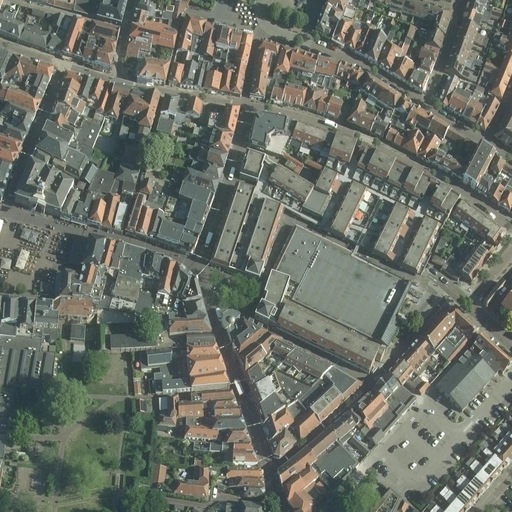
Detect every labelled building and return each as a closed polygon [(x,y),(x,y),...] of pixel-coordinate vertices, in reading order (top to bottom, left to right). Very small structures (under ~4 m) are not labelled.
[(65,3),(66,0),(54,0),(53,8),(61,10),(63,3),(65,3)] [(73,13),(74,0),(66,0),(65,3),(63,3),(61,10),(73,13)] [(96,4),(96,0),(74,0),(73,13),(98,20),(102,6),(96,4)] [(121,24),(127,1),(123,0),(96,0),(96,4),(102,6),(98,20),(118,26),(121,24)] [(150,4),(151,1),(144,0),(138,0),(135,15),(148,17),(153,18),(154,11),(155,8),(150,6),(150,4)] [(345,12),(346,7),(348,4),(340,1),(339,0),(327,0),(326,4),(320,18),(330,22),(338,25),(341,20),(343,15),(345,12)] [(361,0),(362,0),(361,0),(348,0),(348,4),(346,7),(354,10),(355,5),(354,5),(356,2),(355,1),(355,0),(361,0)] [(371,3),(371,0),(361,0),(362,0),(361,0),(360,0),(360,2),(358,7),(364,9),(365,7),(363,6),(365,1),(370,3),(371,3)] [(390,9),(393,0),(371,0),(371,3),(370,3),(367,11),(370,12),(372,12),(374,6),(373,6),(374,4),(390,9)] [(402,14),(406,0),(393,0),(390,9),(390,10),(402,14)] [(413,18),(418,2),(411,0),(406,0),(402,14),(413,18)] [(485,9),(486,7),(487,0),(469,0),(469,3),(485,9)] [(184,12),(188,6),(189,4),(176,1),(173,14),(172,22),(179,23),(179,21),(181,17),(184,12)] [(9,10),(11,4),(5,2),(3,7),(9,10)] [(424,21),(430,6),(418,2),(413,18),(424,21)] [(485,9),(469,3),(465,13),(481,18),(483,14),(491,16),(493,9),(486,7),(485,9)] [(432,24),(452,14),(430,6),(424,21),(432,24)] [(0,35),(5,38),(11,19),(14,20),(16,14),(15,13),(12,14),(12,16),(4,13),(2,18),(0,17),(0,35)] [(498,21),(498,18),(494,17),(491,16),(483,14),(481,18),(465,13),(462,24),(478,29),(480,22),(488,24),(490,19),(498,21)] [(445,37),(452,14),(432,24),(429,33),(443,38),(443,37),(445,37)] [(144,32),(146,23),(145,23),(146,19),(147,20),(148,17),(135,15),(132,28),(144,32)] [(56,30),(62,32),(65,20),(63,19),(55,17),(54,17),(53,23),(51,29),(56,30)] [(191,46),(193,38),(202,40),(205,26),(206,24),(186,17),(181,35),(179,43),(191,46)] [(328,27),(330,22),(320,18),(315,31),(324,36),(323,37),(329,40),(329,39),(332,40),(335,31),(333,30),(333,29),(328,27)] [(18,43),(23,27),(15,24),(16,22),(14,20),(11,19),(5,38),(18,43)] [(61,57),(72,60),(82,24),(72,22),(65,20),(62,32),(56,30),(54,38),(56,39),(66,42),(61,57)] [(343,47),(352,24),(341,20),(338,25),(335,31),(332,40),(343,47)] [(343,47),(354,53),(365,25),(363,25),(353,21),(352,24),(343,47)] [(504,30),(507,23),(501,21),(498,28),(504,30)] [(157,35),(163,37),(165,27),(157,25),(154,24),(152,24),(146,23),(144,32),(132,28),(129,41),(151,47),(156,48),(157,35)] [(82,63),(88,39),(91,26),(82,24),(72,60),(82,63)] [(476,36),(478,29),(462,24),(460,29),(459,34),(487,44),(488,40),(476,36)] [(364,58),(374,34),(375,30),(365,25),(354,53),(364,58)] [(31,47),(37,26),(36,26),(33,27),(32,32),(26,30),(26,29),(24,28),(25,27),(23,27),(18,43),(31,47)] [(45,52),(49,36),(51,29),(50,28),(48,37),(40,34),(41,29),(40,27),(37,26),(31,47),(45,52)] [(117,47),(120,34),(91,26),(88,39),(95,41),(117,47)] [(212,60),(219,31),(205,26),(202,40),(193,38),(191,46),(191,49),(190,55),(192,56),(193,56),(212,60)] [(172,52),(177,30),(165,27),(163,37),(157,35),(156,48),(161,49),(172,52)] [(52,54),(56,39),(54,38),(56,30),(51,29),(49,36),(45,52),(52,54)] [(225,64),(228,53),(231,34),(219,31),(212,60),(225,64)] [(440,51),(444,39),(443,38),(429,33),(428,33),(421,31),(419,37),(426,39),(424,46),(427,47),(439,51),(440,51)] [(238,55),(241,37),(233,35),(231,34),(228,53),(238,55)] [(376,66),(386,41),(374,34),(364,58),(376,66)] [(392,76),(404,46),(400,44),(397,50),(390,45),(394,36),(390,34),(386,41),(376,66),(392,76)] [(487,44),(459,34),(455,43),(471,49),(473,44),(485,48),(487,44)] [(497,43),(511,48),(511,36),(509,35),(507,40),(502,38),(501,38),(495,36),(493,41),(497,43)] [(246,69),(249,52),(252,39),(241,37),(238,55),(236,66),(235,67),(245,69),(246,69)] [(61,57),(66,42),(56,39),(52,54),(61,57)] [(108,74),(111,75),(114,59),(94,53),(97,44),(94,44),(95,41),(88,39),(82,63),(93,67),(92,69),(103,73),(108,74)] [(117,47),(95,41),(94,44),(97,44),(94,53),(114,59),(117,47)] [(148,58),(150,51),(151,47),(129,41),(125,63),(126,67),(133,66),(134,61),(137,61),(138,60),(144,61),(144,63),(144,64),(146,64),(148,58)] [(185,54),(186,48),(191,49),(191,46),(179,43),(177,52),(183,53),(185,54)] [(278,59),(280,49),(261,43),(256,61),(271,65),(272,57),(278,59)] [(469,55),(471,49),(455,43),(452,53),(481,64),(482,60),(469,55)] [(502,55),(505,56),(511,59),(511,48),(497,43),(495,47),(498,48),(498,49),(503,50),(502,55)] [(403,62),(409,48),(404,46),(392,76),(399,80),(407,64),(403,62)] [(434,66),(438,56),(438,53),(439,53),(439,51),(427,47),(426,51),(421,49),(419,54),(418,59),(417,60),(422,62),(434,66)] [(284,91),(285,87),(289,70),(293,53),(280,49),(278,59),(272,83),(276,84),(274,89),(284,91)] [(1,85),(4,79),(13,58),(0,52),(0,84),(1,85)] [(300,82),(308,57),(293,53),(289,70),(298,73),(296,80),(300,82)] [(481,64),(452,53),(448,62),(464,68),(466,63),(481,68),(482,64),(481,64)] [(192,89),(195,74),(197,69),(197,67),(190,66),(192,56),(190,55),(188,55),(186,65),(184,69),(180,88),(192,89)] [(511,74),(511,59),(505,56),(500,69),(486,63),(483,71),(491,75),(497,77),(492,87),(491,92),(489,95),(501,101),(511,74)] [(314,78),(314,76),(318,60),(308,57),(300,82),(305,83),(307,76),(312,77),(314,78)] [(52,72),(39,67),(13,58),(4,79),(22,86),(24,79),(34,82),(35,80),(48,84),(52,72)] [(406,85),(413,73),(415,68),(412,67),(413,63),(412,60),(409,58),(407,64),(399,80),(406,85)] [(318,77),(325,78),(329,63),(318,60),(314,76),(314,78),(312,85),(316,86),(318,77)] [(269,73),(271,65),(256,61),(254,69),(269,73)] [(202,91),(205,75),(208,65),(208,64),(198,62),(197,67),(197,69),(201,70),(200,75),(196,74),(195,74),(192,89),(202,91)] [(430,78),(434,67),(434,66),(422,62),(418,73),(430,78)] [(464,68),(448,62),(445,72),(469,81),(475,84),(477,80),(462,74),(464,68)] [(336,81),(341,67),(329,63),(325,78),(336,81)] [(151,83),(156,65),(146,64),(144,64),(138,81),(151,83)] [(230,96),(235,67),(236,66),(225,64),(224,73),(219,94),(229,96),(230,96)] [(165,85),(169,67),(156,65),(151,83),(165,85)] [(180,88),(184,69),(173,66),(168,86),(180,88)] [(243,81),(245,69),(235,67),(230,96),(240,98),(243,81)] [(347,90),(349,85),(355,71),(351,70),(346,68),(341,67),(336,81),(344,83),(343,88),(347,90)] [(267,82),(269,73),(254,69),(253,78),(253,79),(267,82)] [(358,94),(359,92),(365,76),(364,76),(357,72),(355,71),(349,85),(355,87),(353,92),(358,94)] [(219,94),(224,73),(216,72),(215,77),(205,75),(202,91),(219,94)] [(414,90),(420,76),(413,73),(406,85),(407,85),(414,90)] [(79,91),(83,80),(78,78),(79,76),(70,74),(68,75),(65,74),(62,84),(79,91)] [(492,87),(497,77),(491,75),(487,84),(492,87)] [(369,98),(374,83),(365,76),(359,92),(369,98)] [(422,95),(428,80),(420,76),(414,90),(422,95)] [(455,91),(458,84),(449,79),(444,76),(442,81),(448,83),(442,98),(437,96),(433,102),(438,105),(446,110),(455,91)] [(42,99),(21,89),(22,86),(4,79),(1,85),(0,86),(0,87),(9,91),(4,104),(6,106),(34,117),(42,99)] [(42,98),(47,85),(48,84),(35,80),(34,82),(24,79),(22,86),(21,89),(42,99),(42,98)] [(272,96),(274,89),(276,84),(272,83),(267,82),(253,79),(250,99),(264,102),(265,94),(272,96)] [(87,104),(88,101),(94,83),(83,80),(79,91),(76,100),(87,104)] [(292,107),(297,83),(293,82),(292,89),(285,87),(284,91),(281,105),(292,107)] [(97,110),(105,86),(94,83),(88,101),(92,103),(89,109),(96,112),(97,110)] [(302,110),(306,93),(300,91),(301,84),(297,83),(292,107),(302,110)] [(377,104),(383,88),(374,83),(369,98),(377,104)] [(76,100),(79,91),(62,84),(62,85),(58,97),(85,107),(89,109),(92,103),(88,101),(87,104),(76,100)] [(473,94),(467,91),(470,84),(468,84),(463,95),(455,115),(461,118),(471,100),(473,94)] [(100,126),(114,89),(105,86),(97,110),(96,112),(93,121),(91,126),(99,129),(100,126)] [(0,102),(4,104),(9,91),(0,87),(0,102)] [(477,106),(481,97),(484,90),(477,87),(474,92),(473,94),(471,100),(461,118),(461,119),(468,123),(477,106)] [(123,119),(131,92),(114,88),(114,89),(100,126),(99,129),(97,136),(115,143),(119,129),(123,119)] [(316,114),(323,91),(324,89),(322,88),(320,92),(307,89),(306,93),(302,110),(316,114)] [(385,109),(391,93),(383,88),(377,104),(385,109)] [(281,105),(284,91),(274,89),(272,96),(270,103),(280,105),(281,104),(281,105)] [(325,117),(330,100),(326,99),(328,90),(324,89),(323,91),(316,114),(325,117)] [(455,115),(463,95),(455,91),(446,110),(453,114),(455,115)] [(146,147),(159,99),(147,97),(148,96),(131,92),(123,119),(139,124),(137,130),(138,131),(134,144),(146,147)] [(391,120),(394,112),(400,99),(391,93),(385,109),(388,111),(384,117),(386,118),(391,120)] [(81,118),(85,107),(58,97),(55,108),(81,118)] [(175,119),(176,115),(179,102),(179,101),(164,99),(159,116),(175,119)] [(401,131),(405,125),(414,108),(401,99),(401,100),(400,99),(394,112),(401,115),(395,128),(401,131)] [(476,128),(489,101),(485,99),(481,106),(483,107),(482,109),(477,106),(468,123),(476,128)] [(350,109),(342,106),(343,105),(330,100),(325,117),(337,122),(344,124),(350,109)] [(492,120),(499,107),(489,101),(476,128),(484,133),(492,120)] [(199,120),(202,106),(188,104),(179,102),(176,115),(185,117),(199,120)] [(0,126),(0,120),(2,116),(5,110),(0,106),(0,138),(21,146),(25,138),(25,137),(0,126)] [(34,117),(6,106),(5,110),(2,116),(29,127),(34,117)] [(353,107),(346,125),(358,130),(363,117),(366,111),(360,109),(354,107),(353,106),(353,107)] [(50,119),(85,133),(89,125),(84,123),(85,120),(81,118),(55,108),(54,108),(54,109),(50,119)] [(434,121),(430,118),(414,108),(405,125),(413,129),(410,136),(414,138),(419,128),(428,133),(434,121)] [(233,137),(239,111),(225,109),(223,120),(211,118),(207,130),(233,137)] [(511,114),(507,112),(503,121),(511,125),(511,114)] [(29,127),(2,116),(0,120),(0,126),(25,137),(29,129),(29,127)] [(284,156),(292,141),(298,124),(260,117),(254,121),(248,148),(283,160),(283,159),(284,156)] [(370,135),(375,122),(371,120),(363,117),(358,130),(370,135)] [(376,121),(375,122),(370,135),(377,138),(382,140),(391,120),(386,118),(383,124),(376,121)] [(92,149),(97,136),(99,129),(91,126),(89,125),(85,133),(50,119),(47,129),(92,149)] [(176,126),(182,128),(184,122),(175,120),(174,124),(173,128),(176,129),(176,126)] [(445,137),(449,129),(434,120),(434,121),(428,133),(426,137),(431,140),(433,135),(443,142),(445,137)] [(511,125),(503,121),(494,139),(511,134),(511,133),(511,131),(511,125)] [(175,132),(176,129),(173,128),(174,124),(158,122),(156,129),(175,132)] [(302,145),(308,128),(298,124),(292,141),(302,145)] [(310,153),(311,148),(318,131),(308,128),(302,145),(300,150),(310,153)] [(92,149),(47,129),(42,139),(87,161),(89,162),(92,156),(91,156),(93,150),(92,149)] [(124,142),(127,132),(120,129),(117,140),(124,142)] [(175,132),(156,129),(155,135),(173,138),(175,132)] [(466,139),(450,129),(449,129),(445,137),(462,147),(466,139)] [(204,141),(204,140),(230,147),(233,137),(207,130),(207,132),(199,130),(198,133),(193,132),(192,138),(204,141)] [(399,136),(400,134),(391,130),(385,142),(393,146),(398,136),(399,136)] [(321,152),(327,135),(318,131),(311,148),(321,152)] [(511,134),(494,139),(510,149),(511,146),(511,134)] [(330,155),(337,139),(336,138),(327,135),(321,152),(330,155)] [(414,138),(410,136),(409,135),(406,140),(399,136),(398,136),(393,146),(412,155),(415,157),(416,157),(416,158),(423,143),(414,138)] [(442,146),(431,140),(426,137),(423,143),(416,158),(427,164),(436,151),(438,152),(442,146)] [(21,146),(0,138),(0,150),(17,157),(21,146)] [(78,181),(87,161),(42,139),(42,140),(35,154),(49,161),(47,165),(63,174),(78,181)] [(357,146),(337,139),(330,155),(327,162),(333,164),(335,162),(338,163),(337,165),(343,167),(344,165),(349,167),(357,146)] [(204,141),(201,150),(201,151),(227,159),(230,147),(204,140),(204,141)] [(479,148),(468,141),(465,148),(469,150),(468,152),(475,157),(479,148)] [(223,172),(227,160),(227,159),(201,151),(201,150),(188,146),(187,150),(191,151),(190,153),(189,154),(190,155),(188,156),(189,157),(188,158),(189,160),(188,160),(193,162),(205,166),(223,172)] [(453,163),(441,157),(446,148),(442,146),(438,152),(436,151),(427,164),(446,173),(448,174),(453,163)] [(141,167),(145,152),(126,147),(121,161),(141,167)] [(395,165),(376,155),(362,147),(357,157),(362,160),(356,173),(361,175),(362,174),(366,175),(365,177),(370,180),(371,178),(375,180),(374,182),(379,185),(381,183),(384,185),(383,186),(389,189),(390,188),(393,189),(392,191),(398,194),(399,192),(403,194),(402,196),(407,198),(408,197),(412,199),(411,200),(416,203),(417,201),(422,204),(427,192),(432,195),(437,186),(412,174),(395,165)] [(476,192),(485,175),(494,157),(479,148),(475,157),(467,172),(461,183),(475,192),(476,192)] [(17,157),(0,150),(0,163),(12,168),(17,157)] [(100,161),(104,163),(106,157),(94,152),(89,164),(97,167),(100,161)] [(166,163),(157,160),(159,154),(155,153),(153,162),(165,166),(166,163)] [(314,191),(278,170),(267,164),(267,160),(246,153),(245,154),(246,154),(242,169),(243,169),(239,179),(262,186),(303,210),(313,192),(314,191)] [(47,165),(49,161),(35,154),(30,165),(44,173),(47,165)] [(287,162),(292,165),(294,162),(284,156),(283,159),(287,162)] [(459,167),(462,161),(456,157),(453,163),(448,174),(452,177),(461,183),(467,172),(459,167)] [(511,168),(506,165),(496,159),(491,168),(491,172),(499,176),(502,171),(511,177),(511,168)] [(304,165),(314,170),(316,165),(306,160),(304,165)] [(139,176),(141,167),(121,161),(118,169),(139,176)] [(218,185),(223,173),(223,172),(205,166),(193,162),(188,176),(218,185)] [(297,168),(292,165),(287,162),(284,167),(294,172),(297,168)] [(0,201),(8,178),(12,169),(12,168),(0,163),(0,201)] [(157,179),(161,167),(149,163),(145,175),(157,179)] [(30,166),(14,203),(60,218),(73,189),(44,173),(30,165),(30,166)] [(294,172),(298,175),(303,167),(299,165),(298,168),(297,168),(294,172)] [(89,186),(96,171),(85,166),(78,181),(89,186)] [(135,188),(139,176),(118,169),(118,170),(116,177),(114,182),(135,188)] [(109,196),(114,182),(116,177),(96,171),(89,186),(86,194),(96,199),(88,226),(100,230),(101,230),(109,196)] [(214,199),(218,186),(218,185),(188,176),(175,171),(171,183),(174,184),(173,186),(183,189),(214,199)] [(335,187),(338,181),(323,173),(318,183),(338,192),(339,189),(335,187)] [(171,183),(157,179),(145,175),(144,181),(159,187),(158,189),(171,193),(173,186),(174,184),(171,183)] [(344,188),(348,177),(341,175),(338,186),(344,188)] [(494,184),(489,181),(491,178),(485,175),(476,192),(486,199),(494,184)] [(498,207),(505,192),(499,189),(503,181),(498,177),(494,184),(486,199),(496,205),(497,206),(498,207)] [(161,227),(171,193),(158,189),(159,187),(144,181),(139,195),(146,198),(135,239),(156,245),(161,227)] [(133,196),(135,188),(114,182),(109,196),(101,230),(110,232),(110,233),(112,233),(122,193),(133,196)] [(509,214),(511,208),(511,183),(510,182),(507,189),(505,192),(498,207),(509,214)] [(336,196),(338,192),(318,183),(314,191),(313,192),(328,200),(329,200),(331,193),(336,196)] [(156,245),(177,253),(186,228),(183,227),(183,225),(173,221),(179,202),(183,189),(173,186),(171,193),(161,227),(156,245)] [(273,239),(283,211),(283,209),(276,206),(277,204),(267,201),(268,198),(262,196),(255,193),(236,187),(209,266),(240,276),(239,276),(244,278),(244,279),(258,284),(272,242),(273,239)] [(362,204),(367,194),(351,187),(348,193),(344,191),(342,194),(362,204)] [(448,219),(450,216),(459,201),(460,201),(460,200),(442,188),(428,210),(433,213),(435,211),(438,213),(437,215),(442,218),(444,217),(448,219)] [(77,206),(79,207),(83,193),(73,189),(60,218),(70,221),(71,222),(77,206)] [(214,199),(183,189),(179,202),(208,213),(214,199)] [(321,220),(331,201),(329,200),(328,200),(313,192),(303,210),(321,220)] [(122,235),(129,210),(124,208),(127,199),(132,200),(133,196),(122,193),(112,233),(121,236),(122,235)] [(88,226),(96,199),(86,194),(81,208),(79,207),(77,206),(71,222),(87,226),(88,226)] [(358,213),(362,204),(342,194),(340,197),(345,199),(342,206),(358,213)] [(135,239),(146,198),(139,195),(137,200),(136,199),(124,236),(135,239)] [(461,224),(472,209),(460,201),(459,201),(450,216),(452,218),(461,224)] [(183,224),(202,231),(208,213),(179,202),(173,221),(183,225),(183,224)] [(290,216),(294,209),(287,205),(283,211),(290,216)] [(353,223),(358,213),(342,206),(340,210),(335,208),(334,211),(339,213),(338,215),(353,223)] [(415,217),(394,208),(390,217),(406,225),(408,219),(413,221),(415,217)] [(469,230),(480,215),(472,209),(461,224),(469,230)] [(372,222),(376,216),(369,211),(365,218),(372,222)] [(349,232),(353,223),(338,215),(333,224),(349,232)] [(478,236),(488,221),(480,215),(469,230),(478,236)] [(403,231),(406,225),(390,217),(385,226),(406,236),(407,233),(403,231)] [(486,242),(496,227),(488,221),(478,236),(485,242),(486,242)] [(435,239),(440,230),(424,222),(420,228),(415,226),(414,229),(435,239)] [(197,244),(202,231),(202,232),(202,231),(183,224),(183,225),(183,227),(186,228),(177,253),(188,257),(188,256),(188,257),(193,255),(193,254),(197,244)] [(344,242),(349,232),(333,224),(330,230),(326,228),(324,232),(333,236),(332,237),(335,239),(336,238),(344,242)] [(406,236),(385,226),(381,236),(396,243),(399,237),(404,240),(406,236)] [(505,234),(496,227),(486,242),(485,242),(479,251),(478,252),(489,259),(501,242),(500,241),(505,234)] [(431,248),(435,239),(414,229),(412,232),(417,235),(415,241),(431,248)] [(299,289),(321,245),(290,230),(287,237),(288,238),(283,247),(284,248),(270,277),(282,281),(299,289)] [(392,253),(396,243),(381,236),(376,245),(392,253)] [(98,274),(106,244),(89,241),(81,270),(83,270),(98,274)] [(431,248),(415,241),(412,247),(407,244),(405,248),(426,258),(431,248)] [(105,281),(106,277),(115,246),(106,243),(106,244),(98,274),(96,279),(103,281),(103,280),(105,281)] [(410,288),(321,245),(299,289),(292,304),(387,350),(399,325),(394,322),(410,288)] [(392,253),(376,245),(372,255),(392,265),(394,261),(389,258),(392,253)] [(109,312),(125,250),(115,246),(106,277),(105,281),(103,280),(103,281),(101,286),(105,288),(99,309),(109,312)] [(426,258),(405,248),(403,251),(408,253),(405,259),(421,267),(426,258)] [(489,259),(478,252),(479,251),(475,248),(468,257),(483,268),(489,259)] [(136,307),(144,255),(125,250),(109,312),(119,313),(127,314),(135,313),(136,307)] [(157,298),(163,262),(144,255),(136,307),(154,310),(157,298)] [(483,268),(468,257),(462,265),(477,276),(483,268)] [(417,277),(421,267),(405,259),(403,265),(398,263),(396,266),(417,277)] [(169,300),(169,298),(176,268),(163,262),(157,298),(169,300)] [(477,276),(462,265),(458,262),(452,271),(454,272),(456,274),(458,275),(461,277),(471,285),(477,276)] [(201,302),(197,286),(195,283),(194,283),(187,277),(177,269),(176,268),(169,298),(175,300),(171,313),(170,314),(174,316),(176,315),(179,304),(189,304),(201,302)] [(96,279),(98,274),(83,270),(80,279),(79,279),(77,287),(77,290),(79,291),(78,302),(59,301),(54,304),(52,306),(51,317),(58,317),(58,321),(60,321),(61,321),(61,322),(62,322),(62,321),(67,322),(67,323),(68,323),(68,322),(72,323),(72,328),(71,327),(69,342),(83,343),(85,329),(77,328),(77,323),(79,323),(86,324),(87,324),(91,320),(96,316),(98,308),(99,309),(105,288),(101,286),(103,281),(96,279)] [(77,287),(79,279),(64,276),(61,279),(58,279),(57,279),(56,280),(55,282),(54,294),(54,296),(55,297),(57,297),(59,298),(59,301),(78,302),(79,291),(77,290),(77,287)] [(299,289),(282,281),(270,277),(270,278),(263,297),(283,303),(285,300),(292,304),(299,289)] [(387,350),(292,304),(285,300),(283,303),(263,297),(260,306),(253,320),(267,327),(267,326),(276,330),(275,331),(368,375),(369,373),(372,375),(377,370),(379,371),(389,360),(388,359),(390,356),(387,354),(389,351),(387,350)] [(511,297),(501,310),(511,320),(511,297)] [(3,302),(0,301),(0,339),(0,338),(15,340),(16,339),(16,327),(0,326),(3,302)] [(18,321),(19,303),(3,302),(0,326),(16,327),(18,321)] [(205,320),(201,304),(201,303),(201,302),(189,304),(179,304),(176,315),(174,316),(170,314),(171,313),(166,312),(164,321),(174,321),(174,322),(185,322),(205,320)] [(32,340),(35,305),(36,304),(19,303),(18,321),(16,327),(16,339),(32,340)] [(51,344),(56,345),(58,321),(58,317),(51,317),(52,306),(35,305),(32,340),(42,341),(42,336),(49,337),(49,342),(51,344)] [(468,343),(479,331),(455,309),(441,318),(440,317),(419,341),(441,359),(449,366),(468,343)] [(240,335),(236,327),(241,323),(234,319),(230,319),(226,321),(224,324),(224,329),(230,344),(240,335)] [(210,336),(205,320),(185,322),(174,322),(174,321),(164,321),(152,320),(156,339),(210,337),(210,336)] [(237,361),(265,336),(255,332),(241,323),(236,327),(240,335),(230,344),(237,361)] [(110,354),(110,340),(110,336),(115,336),(114,329),(97,329),(98,354),(110,354)] [(243,377),(266,359),(273,352),(272,350),(281,343),(265,336),(237,361),(239,364),(243,377)] [(511,364),(511,362),(496,347),(484,336),(467,353),(494,378),(499,373),(502,375),(511,364)] [(210,337),(156,339),(155,339),(156,352),(171,351),(186,351),(214,349),(210,337)] [(0,389),(15,390),(51,390),(54,357),(40,355),(42,341),(32,340),(16,339),(15,340),(0,338),(0,339),(0,389)] [(125,353),(125,339),(110,340),(110,354),(125,353)] [(125,339),(125,353),(140,352),(139,339),(125,339)] [(139,339),(140,352),(156,352),(155,339),(139,339)] [(441,359),(419,341),(409,351),(417,358),(421,352),(431,361),(426,367),(432,372),(437,367),(436,365),(441,359)] [(274,372),(296,351),(281,343),(272,350),(273,352),(266,359),(243,377),(249,393),(271,378),(270,376),(275,373),(274,372)] [(186,351),(171,351),(171,368),(177,368),(178,368),(177,364),(219,362),(215,350),(214,349),(186,351)] [(156,352),(147,352),(147,367),(159,366),(159,375),(177,373),(177,368),(171,368),(171,351),(156,352)] [(297,403),(334,369),(296,351),(274,372),(275,373),(270,376),(271,378),(249,393),(253,402),(256,411),(263,429),(297,403)] [(426,367),(431,361),(421,352),(417,358),(409,351),(399,362),(400,362),(399,362),(419,379),(426,371),(424,369),(426,367)] [(494,378),(467,353),(435,389),(461,413),(494,378)] [(159,375),(153,376),(154,386),(173,385),(224,377),(219,362),(177,364),(178,368),(177,368),(177,373),(159,375)] [(419,379),(399,362),(389,374),(387,376),(401,389),(402,389),(403,387),(405,385),(415,394),(416,393),(421,397),(429,388),(419,379)] [(319,425),(361,386),(334,369),(297,403),(306,414),(268,446),(273,460),(278,461),(295,446),(319,425)] [(407,412),(417,401),(402,389),(401,389),(387,376),(379,385),(407,412)] [(228,390),(228,388),(227,388),(224,379),(224,378),(224,377),(173,385),(154,386),(155,395),(162,395),(190,393),(194,393),(217,390),(228,390)] [(407,412),(379,385),(372,393),(400,420),(403,416),(407,412)] [(0,433),(11,434),(15,390),(0,389),(0,433)] [(233,402),(230,393),(200,396),(201,405),(234,402),(233,402)] [(400,420),(372,393),(354,409),(368,422),(359,430),(363,434),(375,447),(376,447),(384,438),(384,437),(400,420)] [(202,414),(201,405),(200,396),(190,397),(190,404),(177,405),(178,420),(185,420),(203,420),(202,414)] [(175,428),(176,420),(178,420),(177,405),(177,397),(177,398),(167,399),(168,418),(157,418),(156,427),(175,428)] [(237,412),(234,402),(201,405),(202,414),(237,412)] [(268,446),(306,414),(297,403),(263,429),(268,446)] [(368,422),(354,409),(353,410),(346,416),(359,430),(368,422)] [(240,421),(237,412),(202,414),(203,420),(240,421)] [(363,434),(359,430),(346,416),(337,424),(348,436),(351,441),(354,438),(355,437),(358,439),(363,434)] [(244,433),(241,421),(240,421),(203,420),(185,420),(185,429),(194,430),(194,427),(211,428),(211,434),(224,435),(244,433)] [(339,444),(348,436),(337,424),(328,431),(339,444)] [(249,447),(245,433),(244,433),(224,435),(211,434),(211,428),(194,427),(194,430),(185,429),(185,440),(225,443),(225,447),(249,447)] [(359,466),(339,444),(328,431),(306,450),(276,474),(281,490),(308,469),(318,479),(320,482),(329,492),(332,495),(332,494),(356,472),(355,470),(359,466)] [(4,452),(5,439),(7,440),(7,439),(0,438),(0,459),(3,460),(15,461),(16,454),(4,452)] [(354,438),(351,441),(350,442),(356,448),(359,444),(354,438)] [(511,462),(511,460),(511,449),(506,444),(502,441),(499,444),(503,448),(500,451),(511,462)] [(370,453),(359,444),(356,448),(366,457),(370,453)] [(252,455),(249,447),(225,447),(194,445),(193,453),(209,455),(224,455),(252,456),(252,455)] [(505,468),(511,462),(500,451),(496,448),(493,451),(497,455),(494,458),(505,468)] [(498,476),(505,468),(494,458),(486,451),(482,455),(491,462),(487,466),(496,474),(498,476)] [(256,466),(252,456),(224,455),(224,465),(256,466)] [(194,469),(210,469),(210,461),(194,460),(194,469)] [(498,476),(496,474),(487,466),(483,470),(475,463),(473,465),(472,466),(492,484),(498,476)] [(485,491),(492,484),(472,466),(469,470),(477,477),(474,481),(485,491)] [(150,485),(163,487),(166,469),(153,467),(150,485)] [(199,485),(208,486),(208,473),(219,475),(218,479),(226,480),(226,481),(230,481),(262,483),(260,477),(259,471),(210,469),(194,469),(194,479),(197,479),(197,485),(199,485)] [(288,506),(302,493),(318,479),(308,469),(281,490),(287,506),(288,506)] [(479,499),(485,491),(474,481),(470,485),(462,478),(459,481),(479,499)] [(263,491),(262,483),(230,481),(229,489),(243,490),(264,492),(263,491)] [(472,506),(479,499),(459,481),(456,485),(464,492),(461,496),(472,506)] [(184,498),(206,500),(208,486),(199,485),(197,485),(176,482),(175,488),(168,488),(167,496),(175,497),(175,495),(184,498)] [(320,482),(314,489),(323,498),(329,492),(320,482)] [(264,500),(264,492),(243,490),(243,495),(239,495),(239,497),(247,499),(264,500)] [(396,511),(402,501),(388,490),(369,511),(396,511)] [(315,506),(302,493),(288,506),(292,511),(295,511),(296,511),(297,511),(308,511),(313,508),(315,506)] [(463,511),(466,511),(472,506),(461,496),(457,500),(449,493),(446,496),(463,511)] [(448,511),(463,511),(446,496),(442,499),(451,507),(447,511),(448,511)] [(404,511),(408,506),(402,501),(396,511),(404,511)] [(336,508),(331,503),(327,506),(332,511),(336,508)]
